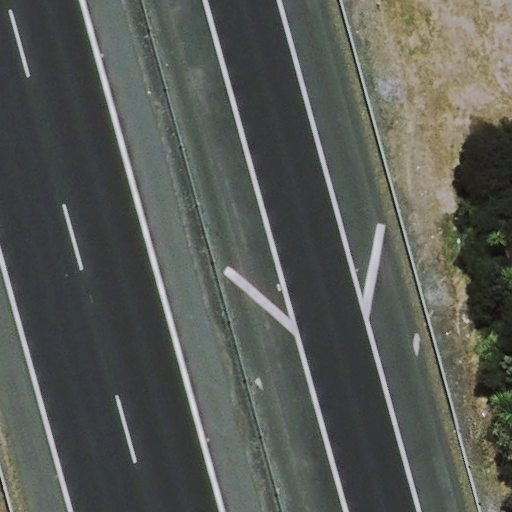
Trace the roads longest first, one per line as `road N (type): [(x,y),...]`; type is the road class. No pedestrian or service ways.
road 1 (motorway): [(261,0),(408,511)]
road 2 (motorway): [(156,511),(13,0)]
